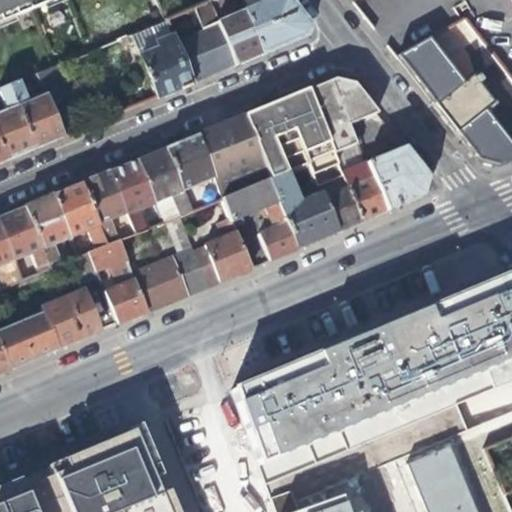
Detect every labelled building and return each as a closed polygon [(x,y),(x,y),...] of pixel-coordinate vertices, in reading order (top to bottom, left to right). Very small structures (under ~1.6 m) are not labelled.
[(0,0),(0,24),(56,0),(0,0)] [(261,0),(263,5),(215,25),(214,26),(232,67),(269,52),(304,37),(307,27),(285,0),(261,0)] [(206,4),(190,10),(198,32),(214,26),(215,25),(206,4)] [(481,40),(464,19),(439,33),(446,46),(459,40),(467,51),(481,40)] [(170,93),(188,85),(179,63),(171,44),(162,22),(127,37),(153,100),(170,93)] [(214,26),(198,32),(171,44),(179,63),(188,85),(211,76),(232,67),(214,26)] [(414,79),(434,104),(462,84),(427,39),(396,57),(414,79)] [(54,67),(34,76),(38,85),(43,96),(47,106),(67,98),(54,67)] [(20,93),(38,85),(34,76),(16,83),(20,93)] [(455,131),(482,110),(491,104),(471,77),(462,84),(434,104),(434,105),(454,131),(455,131)] [(352,125),(376,115),(366,103),(354,87),(333,80),(306,93),(332,156),(357,146),(359,145),(352,125)] [(6,87),(14,108),(24,104),(20,93),(16,83),(6,87)] [(0,113),(14,108),(6,87),(0,89),(0,113)] [(275,105),(241,119),(267,182),(294,171),(306,166),(311,177),(311,178),(315,188),(341,178),(340,176),(337,168),(336,166),(332,156),(306,93),(275,105)] [(24,104),(14,108),(32,150),(46,145),(60,139),(47,106),(43,96),(24,104)] [(32,150),(14,108),(0,113),(0,154),(3,162),(19,156),(32,150)] [(511,158),(511,149),(482,110),(455,131),(463,141),(475,156),(496,165),(511,158)] [(213,181),(221,201),(267,182),(241,119),(195,138),(213,181)] [(162,152),(179,194),(213,181),(195,138),(178,145),(162,152)] [(361,156),(357,146),(332,156),(336,166),(361,156)] [(404,151),(365,166),(385,214),(405,205),(421,198),(427,179),(404,151)] [(177,219),(188,215),(179,194),(162,152),(150,157),(135,163),(153,206),(161,226),(165,224),(177,219)] [(135,213),(153,206),(135,163),(122,168),(107,174),(125,217),(133,236),(143,232),(135,213)] [(294,171),(298,182),(311,177),(306,166),(294,171)] [(365,166),(340,176),(341,178),(346,191),(360,224),(373,219),(385,214),(365,166)] [(281,189),(298,182),(294,171),(267,182),(272,193),(281,189)] [(108,224),(125,217),(107,174),(97,178),(80,185),(106,247),(115,243),(108,224)] [(318,194),(321,201),(346,191),(341,178),(315,188),(318,194)] [(221,201),(213,181),(179,194),(188,215),(201,209),(221,201)] [(281,256),(295,250),(272,193),(267,182),(221,201),(230,222),(230,224),(264,210),(272,229),(257,236),(267,262),(281,256)] [(87,233),(95,252),(106,247),(80,185),(66,191),(51,197),(69,240),(87,233)] [(286,200),(281,189),(272,193),(295,250),(334,234),(321,201),(318,194),(291,204),(289,199),(286,200)] [(346,191),(321,201),(334,234),(347,229),(360,224),(346,191)] [(54,247),(69,240),(51,197),(37,203),(23,209),(49,270),(61,265),(54,247)] [(210,231),(230,222),(221,201),(201,209),(210,231)] [(33,276),(49,270),(23,209),(11,214),(0,218),(0,227),(15,263),(26,258),(33,276)] [(171,260),(185,297),(206,288),(185,238),(177,219),(165,224),(178,257),(171,260)] [(0,268),(15,263),(0,227),(0,268)] [(233,277),(250,270),(235,234),(203,248),(217,283),(233,277)] [(123,263),(115,243),(106,247),(95,252),(86,255),(94,275),(109,269),(123,263)] [(97,281),(94,275),(86,255),(77,259),(69,262),(80,288),(97,281)] [(185,297),(171,260),(129,277),(132,283),(145,314),(174,302),(185,297)] [(129,277),(123,263),(109,269),(117,289),(132,283),(129,277)] [(266,482),(511,382),(511,288),(501,275),(230,392),(266,482)] [(130,320),(145,314),(132,283),(117,289),(102,295),(115,326),(130,320)] [(39,310),(40,314),(55,351),(76,342),(97,333),(80,292),(39,310)] [(40,314),(0,330),(0,352),(7,371),(33,360),(55,351),(40,314)] [(0,511),(165,511),(132,432),(62,462),(65,469),(21,488),(18,480),(0,487),(0,511)] [(476,511),(452,442),(400,460),(418,511),(476,511)] [(345,511),(340,495),(290,511),(345,511)]
